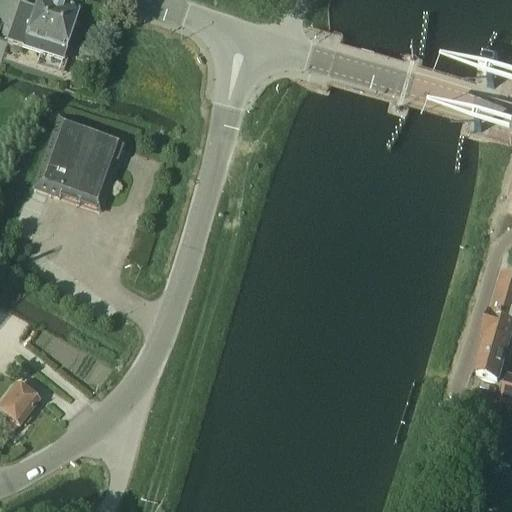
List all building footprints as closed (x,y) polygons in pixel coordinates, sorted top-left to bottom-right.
[(37,0),(36,0),(33,11),(18,6),(5,45),(61,65),(64,54),(65,54),(79,14),(37,0)] [(33,192),(47,197),(99,215),(124,146),(58,122),(33,192)] [(492,319),(492,320),(511,326),(511,332),(511,335),(511,283),(503,280),(494,310),(492,319)] [(486,340),(475,377),(497,384),(503,362),(505,354),(509,357),(511,362),(511,341),(509,342),(511,335),(511,332),(511,326),(492,320),(492,319),(489,318),(483,339),(486,340)] [(511,381),(508,380),(501,406),(511,409),(511,381)] [(0,407),(0,430),(6,422),(18,431),(38,406),(15,388),(0,407)]
